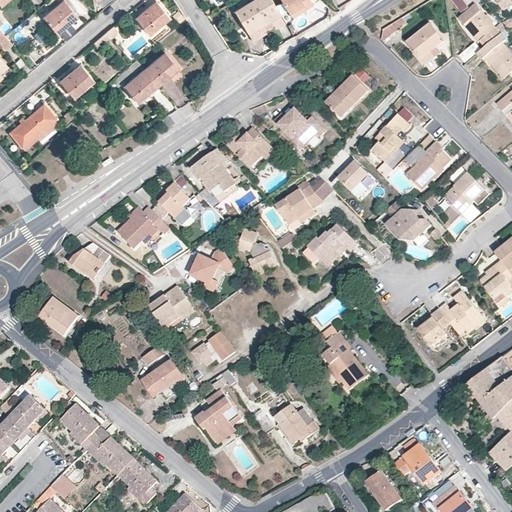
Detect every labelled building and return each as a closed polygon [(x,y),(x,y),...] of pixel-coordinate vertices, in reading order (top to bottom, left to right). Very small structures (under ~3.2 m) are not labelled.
[(78,16),(64,0),(63,0),(43,17),(57,33),(78,16)] [(170,17),(156,0),(136,17),(150,34),(170,17)] [(281,14),(272,0),(252,0),(235,11),(247,31),(260,23),(263,27),(272,21),(280,16),(282,15),(281,14)] [(283,0),(293,16),(313,3),(311,0),(283,0)] [(462,0),(452,0),(459,12),(467,7),(462,0)] [(486,16),(477,5),(460,19),(465,26),(466,25),(481,42),(485,47),(500,35),(502,33),(493,23),(486,16)] [(495,22),(488,14),(486,16),(493,23),(495,22)] [(275,25),(272,21),(263,27),(265,31),(275,25)] [(263,27),(260,23),(247,31),(249,35),(263,27)] [(396,28),(393,23),(383,29),(382,39),(385,43),(387,41),(391,39),(389,37),(392,35),(390,32),(396,28)] [(446,41),(431,23),(406,42),(422,61),(438,47),(446,41)] [(481,42),(466,25),(465,26),(464,26),(479,44),(481,42)] [(118,31),(113,27),(106,32),(110,37),(112,38),(117,34),(118,32),(118,31)] [(13,45),(0,29),(0,43),(6,50),(13,45)] [(110,37),(106,32),(93,44),(97,49),(110,37)] [(511,72),(511,53),(503,43),(507,40),(502,34),(500,35),(485,47),(477,53),(483,60),(487,57),(505,78),(511,72)] [(443,53),(438,47),(422,61),(426,67),(443,53)] [(179,68),(165,52),(144,68),(159,86),(179,68)] [(0,73),(8,66),(0,56),(0,79),(3,77),(0,73)] [(505,78),(487,57),(483,60),(501,82),(505,78)] [(142,66),(137,59),(133,63),(113,82),(118,87),(142,66)] [(94,81),(80,64),(60,81),(74,97),(94,81)] [(159,86),(144,68),(124,86),(138,103),(159,86)] [(353,75),(351,73),(344,80),(346,82),(353,75)] [(369,91),(353,75),(346,82),(326,102),(342,119),(369,91)] [(511,91),(497,104),(511,122),(511,91)] [(56,119),(44,104),(25,121),(22,123),(10,133),(23,147),(54,121),(56,119)] [(310,121),(295,107),(286,116),(282,113),(275,121),(278,124),(277,125),(303,149),(316,136),(319,138),(327,131),(313,118),(310,121)] [(412,126),(399,114),(387,126),(380,132),(375,138),(379,142),(372,150),(387,164),(394,155),(392,153),(397,147),(399,149),(400,150),(406,143),(401,138),(397,135),(402,130),(405,133),(412,126)] [(262,122),(256,116),(252,124),(255,127),(262,122)] [(56,123),(54,121),(23,147),(25,149),(38,138),(43,143),(56,131),(52,126),(56,123)] [(249,132),(244,137),(239,142),(235,138),(227,145),(238,156),(238,155),(252,169),(263,157),(268,162),(269,163),(279,153),(254,127),(249,132)] [(244,137),(240,133),(234,138),(235,138),(239,142),(244,137)] [(435,139),(430,135),(418,147),(422,151),(435,139)] [(450,156),(444,150),(445,148),(438,141),(427,152),(428,154),(406,175),(423,191),(434,179),(432,176),(450,156)] [(230,160),(226,156),(218,148),(191,168),(200,180),(202,179),(204,182),(211,192),(221,186),(226,193),(238,184),(226,167),(232,162),(230,160)] [(234,157),(230,152),(226,156),(230,160),(234,157)] [(446,170),(444,168),(453,159),(450,156),(432,176),(434,179),(436,180),(446,170)] [(369,174),(355,161),(338,178),(352,191),(369,174)] [(487,190),(469,172),(445,196),(463,214),(472,204),(473,204),(474,203),(475,202),(487,190)] [(335,191),(320,175),(311,185),(308,182),(300,187),(303,191),(278,207),(290,225),(299,219),(314,209),(320,206),(325,202),(324,201),(335,191)] [(191,199),(176,183),(167,191),(169,193),(159,202),(178,221),(188,211),(184,207),(191,199)] [(487,190),(475,202),(479,206),(491,194),(487,190)] [(396,201),(387,209),(391,215),(395,212),(397,214),(386,224),(400,240),(408,241),(414,241),(432,225),(427,219),(421,219),(415,218),(413,216),(412,209),(403,209),(396,201)] [(142,209),(139,206),(130,215),(133,218),(142,209)] [(172,230),(149,207),(144,212),(142,209),(133,218),(130,215),(129,216),(132,219),(118,232),(135,249),(144,240),(150,234),(155,240),(163,232),(166,235),(172,230)] [(317,214),(314,209),(299,219),(302,224),(317,214)] [(421,219),(412,209),(413,216),(415,218),(421,219)] [(294,231),(303,225),(302,224),(299,219),(290,225),(294,231)] [(359,244),(338,223),(332,229),(333,229),(329,233),(327,231),(320,239),(319,237),(309,247),(329,267),(340,256),(336,252),(332,248),(340,241),(344,245),(348,249),(351,252),(355,248),(359,244)] [(266,245),(261,243),(260,244),(256,243),(259,234),(245,228),(237,249),(245,252),(246,251),(251,252),(254,257),(249,260),(254,271),(265,265),(268,270),(278,266),(271,251),(270,249),(265,247),(266,245)] [(442,238),(436,230),(431,234),(437,242),(442,238)] [(298,240),(295,235),(291,234),(283,239),(287,246),(289,245),(297,240),(298,240)] [(287,246),(283,239),(279,242),(284,249),(287,246)] [(511,239),(505,246),(496,253),(501,260),(511,273),(511,239)] [(300,245),(297,240),(289,245),(293,249),(300,245)] [(100,248),(94,243),(85,249),(94,255),(100,248)] [(348,249),(344,245),(336,252),(340,256),(341,256),(348,249)] [(236,268),(221,247),(215,252),(212,260),(201,255),(198,263),(199,263),(197,268),(195,267),(192,275),(212,283),(214,279),(218,268),(228,273),(236,268)] [(112,256),(100,248),(94,255),(85,249),(75,256),(69,263),(90,277),(95,271),(99,273),(112,256)] [(511,280),(511,273),(501,260),(495,265),(497,268),(490,273),(488,275),(480,281),(498,304),(507,298),(511,293),(511,286),(509,283),(511,280)] [(268,270),(265,265),(254,271),(257,277),(269,271),(268,270)] [(497,268),(495,265),(485,272),(488,275),(490,273),(497,268)] [(99,273),(95,271),(90,277),(94,280),(99,273)] [(215,292),(212,283),(207,281),(204,287),(215,292)] [(191,304),(178,286),(149,306),(165,329),(182,318),(181,317),(190,311),(186,307),(191,304)] [(487,321),(462,290),(453,297),(459,304),(455,307),(452,310),(446,303),(439,308),(453,325),(460,335),(467,330),(470,334),(478,327),(487,321)] [(80,316),(54,297),(39,317),(48,323),(65,336),(80,316)] [(510,302),(507,298),(498,304),(502,308),(510,302)] [(196,312),(191,304),(186,307),(190,311),(181,317),(182,318),(184,320),(196,312)] [(453,325),(439,308),(432,314),(433,316),(426,322),(418,328),(433,347),(448,335),(445,331),(453,325)] [(433,316),(432,314),(424,320),(426,322),(433,316)] [(339,332),(334,326),(323,334),(333,347),(324,354),(332,363),(345,380),(352,389),(370,375),(350,350),(353,348),(340,332),(339,332)] [(237,352),(222,331),(209,340),(210,342),(206,345),(205,343),(192,353),(200,364),(210,357),(213,355),(212,353),(216,351),(224,361),(237,352)] [(164,354),(159,347),(143,357),(149,365),(164,354)] [(213,361),(210,357),(203,362),(206,366),(213,361)] [(511,402),(511,367),(503,357),(468,384),(491,413),(484,419),(488,425),(494,419),(511,402)] [(183,378),(172,361),(143,381),(155,397),(183,378)] [(345,380),(332,363),(327,367),(340,384),(345,380)] [(233,376),(228,370),(222,374),(229,382),(231,385),(237,381),(233,376)] [(229,382),(222,374),(216,378),(218,381),(213,385),(216,390),(217,390),(219,390),(219,389),(229,382)] [(0,397),(10,387),(0,377),(0,397)] [(235,407),(222,389),(207,400),(212,408),(206,412),(205,411),(196,418),(205,430),(207,429),(213,436),(219,431),(222,435),(234,426),(244,419),(235,407)] [(39,422),(49,412),(31,395),(18,409),(14,414),(29,429),(37,420),(39,422)] [(18,409),(8,400),(4,404),(14,414),(18,409)] [(511,402),(494,419),(510,435),(511,433),(511,402)] [(101,426),(77,403),(61,420),(73,431),(78,435),(79,434),(87,441),(83,445),(85,447),(88,450),(100,438),(94,433),(101,426)] [(14,414),(4,404),(0,408),(0,415),(6,422),(14,414)] [(308,425),(299,412),(292,404),(274,417),(294,444),(300,440),(302,442),(321,428),(315,420),(315,421),(308,425)] [(315,421),(305,408),(299,412),(308,425),(315,421)] [(266,415),(261,409),(253,415),(257,421),(265,415),(266,415)] [(0,435),(11,447),(19,438),(22,436),(24,438),(31,431),(29,429),(14,414),(6,422),(0,428),(0,435)] [(265,415),(257,421),(267,434),(275,428),(265,415)] [(100,438),(106,431),(101,426),(94,433),(100,438)] [(238,431),(234,426),(222,435),(219,431),(213,436),(216,440),(219,445),(238,431)] [(87,441),(79,434),(78,435),(73,431),(71,433),(83,445),(87,441)] [(105,444),(112,437),(106,431),(100,438),(105,444)] [(507,471),(511,466),(511,433),(510,435),(490,453),(507,471)] [(3,455),(11,447),(0,435),(0,463),(3,461),(0,458),(3,455)] [(135,459),(112,437),(105,444),(100,438),(88,450),(91,452),(106,467),(108,464),(119,475),(135,459)] [(415,467),(426,483),(442,471),(421,443),(420,443),(416,437),(413,438),(404,445),(409,452),(405,455),(415,467)] [(415,467),(405,455),(402,457),(411,469),(415,467)] [(452,461),(448,456),(440,461),(445,467),(452,461)] [(411,469),(402,457),(395,462),(404,475),(411,469)] [(152,488),(158,481),(135,459),(119,475),(131,486),(135,490),(137,489),(144,496),(140,500),(146,506),(158,493),(152,488)] [(403,498),(382,468),(369,478),(379,492),(377,493),(388,508),(403,498)] [(65,499),(77,486),(64,473),(52,486),(57,491),(65,499)] [(379,492),(369,478),(367,479),(377,493),(379,492)] [(107,488),(100,483),(96,487),(102,493),(107,488)] [(34,505),(40,510),(51,499),(57,491),(52,486),(34,505)] [(144,496),(137,489),(135,490),(131,486),(129,488),(140,500),(144,496)] [(467,511),(473,508),(455,486),(432,504),(438,511),(441,509),(443,511),(467,511)] [(316,511),(320,510),(321,511),(331,511),(337,509),(326,489),(284,511),(316,511)] [(199,511),(203,509),(186,494),(168,511),(199,511)] [(64,511),(51,499),(40,510),(37,511),(64,511)]
